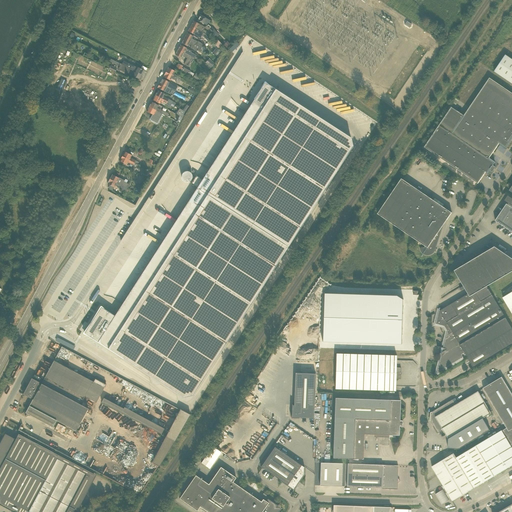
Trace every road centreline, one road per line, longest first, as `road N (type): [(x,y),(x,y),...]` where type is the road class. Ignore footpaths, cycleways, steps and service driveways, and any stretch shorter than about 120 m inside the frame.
road 1 (track): [(504,0),(155,511)]
road 2 (secondary): [(0,365),(195,0)]
road 3 (unclassified): [(511,163),(429,284),(422,384)]
road 4 (unclassified): [(296,504),(425,499)]
